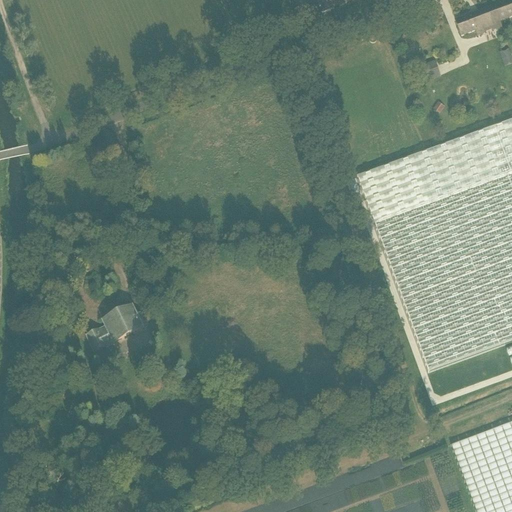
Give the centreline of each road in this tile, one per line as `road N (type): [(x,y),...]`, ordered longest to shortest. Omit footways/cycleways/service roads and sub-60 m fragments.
road 1 (track): [(511,398),(429,428),(421,423),(289,50)]
road 2 (unclassified): [(0,156),(425,0)]
road 3 (track): [(50,143),(0,2)]
